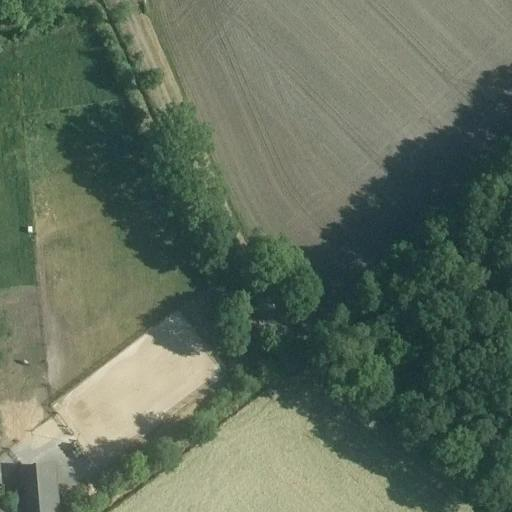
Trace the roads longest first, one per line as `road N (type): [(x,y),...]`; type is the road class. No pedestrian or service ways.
road 1 (residential): [(120,0),(234,256),(256,287),(311,333)]
road 2 (track): [(311,333),(511,492)]
